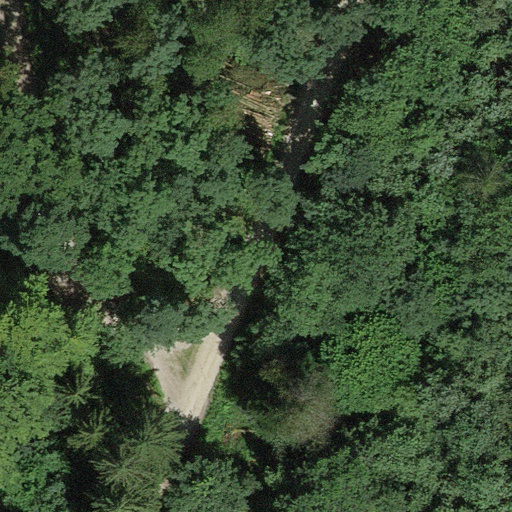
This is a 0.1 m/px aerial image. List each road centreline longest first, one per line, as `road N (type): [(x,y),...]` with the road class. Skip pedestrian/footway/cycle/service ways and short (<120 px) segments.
road 1 (track): [(0,450),(97,404),(195,384),(112,311),(38,186),(3,0)]
road 2 (track): [(354,0),(137,511)]
